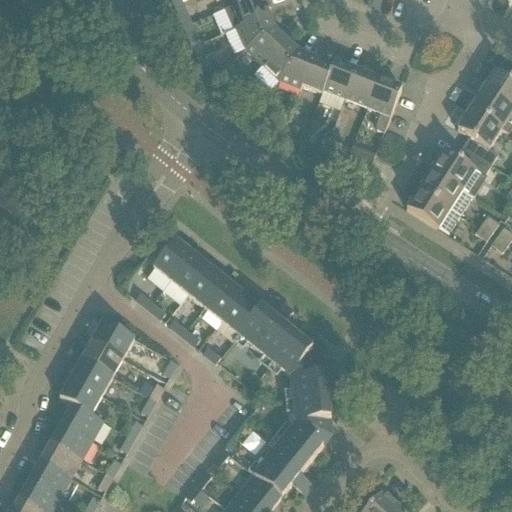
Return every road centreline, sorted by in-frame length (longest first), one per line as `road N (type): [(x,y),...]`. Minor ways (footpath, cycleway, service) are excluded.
road 1 (tertiary): [(199,124),(254,167),(511,326)]
road 2 (residential): [(91,288),(202,372),(205,414),(159,482)]
road 3 (residential): [(314,511),(357,455),(382,450),(402,457),(461,511)]
road 4 (residential): [(199,124),(91,288)]
road 5 (residential): [(390,194),(483,25)]
road 6 (residential): [(91,288),(0,457)]
road 7 (residential): [(309,0),(416,33),(447,1)]
